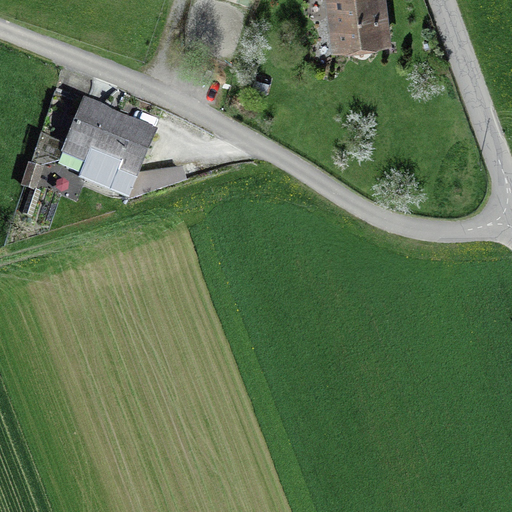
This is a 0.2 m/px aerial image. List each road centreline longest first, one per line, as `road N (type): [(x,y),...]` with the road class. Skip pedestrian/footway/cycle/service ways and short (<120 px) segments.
road 1 (residential): [(0,27),(115,65),(286,149),(386,210),(456,227),(511,220)]
road 2 (tertiary): [(446,0),(511,191)]
